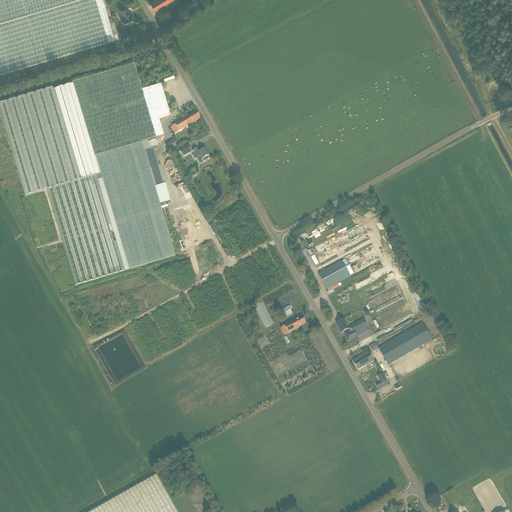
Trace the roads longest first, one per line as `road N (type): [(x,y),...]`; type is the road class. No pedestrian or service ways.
road 1 (unclassified): [(415,489),(274,237)]
road 2 (unclassified): [(274,237),(511,109)]
road 3 (unclassified): [(274,237),(161,37)]
road 4 (unclassified): [(0,90),(161,37)]
